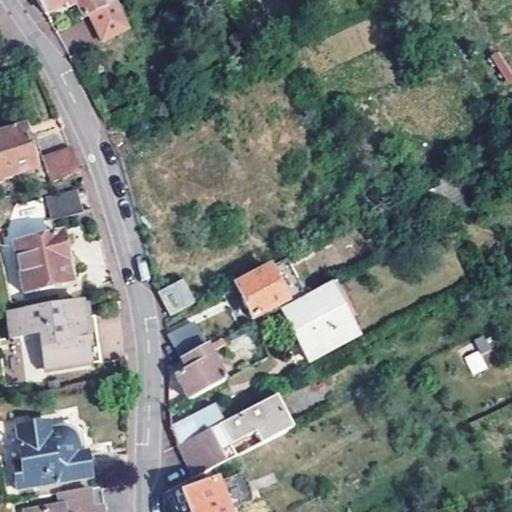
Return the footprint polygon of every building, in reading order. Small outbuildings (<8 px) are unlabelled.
[(37,0),(45,15),(64,5),(67,11),(77,6),(84,19),(89,17),(98,12),(92,0),(37,0)] [(108,0),(92,0),(98,12),(89,17),(102,43),(125,32),(108,0)] [(0,137),(0,183),(31,174),(18,132),(0,137)] [(38,160),(46,185),(76,177),(66,151),(38,160)] [(438,184),(452,218),(467,212),(452,178),(438,184)] [(44,201),(50,222),(80,213),(73,192),(44,201)] [(12,246),(20,294),(73,284),(59,239),(12,246)] [(285,310),(315,295),(311,288),(287,300),(270,272),(236,289),(252,319),(280,305),(283,311),(285,310)] [(157,294),(169,319),(191,307),(179,283),(157,294)] [(333,286),(350,321),(356,318),(339,283),(333,286)] [(315,295),(285,310),(311,362),(358,340),(350,321),(333,286),(315,295)] [(89,304),(81,305),(83,316),(84,327),(92,325),(89,304)] [(39,342),(44,375),(98,368),(92,325),(84,327),(83,316),(81,305),(5,320),(9,346),(39,342)] [(173,335),(185,362),(211,348),(199,324),(173,335)] [(226,341),(211,348),(215,356),(229,348),(226,341)] [(179,378),(190,401),(227,381),(215,356),(211,348),(185,362),(191,372),(179,378)] [(471,374),(488,368),(480,350),(464,356),(471,374)] [(178,455),(192,483),(287,435),(270,399),(223,423),(177,445),(174,447),(178,455)] [(177,445),(223,423),(214,407),(168,429),(177,445)] [(9,467),(13,493),(84,483),(80,456),(75,457),(73,439),(52,432),(52,428),(12,434),(16,466),(9,467)] [(237,484),(214,492),(220,511),(241,511),(246,510),(237,484)] [(220,511),(212,487),(167,502),(170,511),(220,511)] [(93,511),(90,492),(16,502),(17,511),(93,511)]
